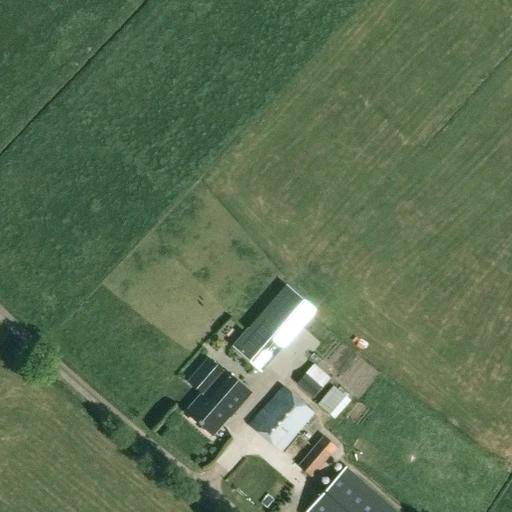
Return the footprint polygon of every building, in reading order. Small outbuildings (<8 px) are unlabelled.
[(285,292),(245,337),(265,354),(305,309),(285,292)] [(236,333),(224,347),(233,354),(244,341),(236,333)] [(343,378),(360,357),(351,350),(335,371),(343,378)] [(312,398),(322,387),(330,378),(314,363),(296,384),(312,398)] [(212,435),(250,393),(222,369),(185,411),(212,435)] [(340,381),(334,387),(333,386),(317,404),(334,419),(349,401),(348,400),(354,394),(340,381)] [(312,413),(282,387),(250,425),(280,451),(312,413)] [(311,477),(336,448),(323,437),(298,466),(311,477)] [(397,511),(346,466),(305,511),(397,511)]
